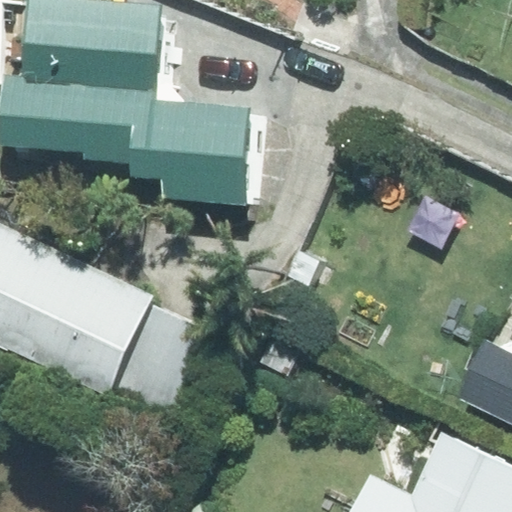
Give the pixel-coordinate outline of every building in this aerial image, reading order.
[(261,207),(267,111),(172,103),(178,7),(85,0),(44,0),(40,80),(21,78),(16,147),(101,155),(101,162),(149,166),(148,179),(180,182),(178,201),(261,207)] [(183,418),(223,336),(159,305),(163,296),(0,217),(0,341),(114,397),(119,387),(183,418)] [(265,362),(293,376),(304,354),(276,340),(265,362)] [(511,349),(492,340),(463,400),(511,423),(511,349)] [(511,511),(511,462),(457,435),(427,498),(383,477),(365,511),(511,511)]
